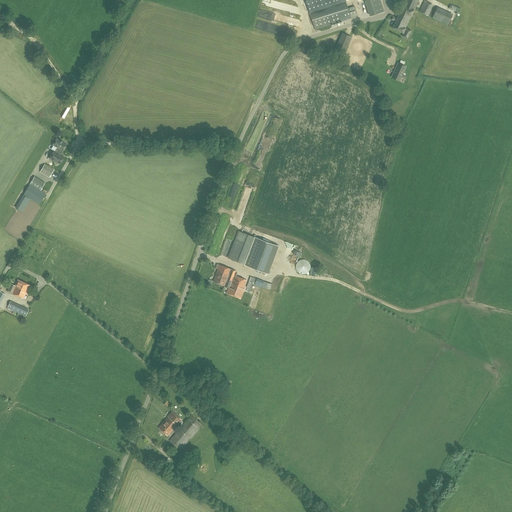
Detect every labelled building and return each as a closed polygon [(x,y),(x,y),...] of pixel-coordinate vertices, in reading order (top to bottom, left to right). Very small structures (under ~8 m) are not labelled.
[(305,0),(315,29),(357,16),(354,6),(348,8),(345,0),(305,0)] [(365,0),(364,0),(370,16),(384,12),(381,3),(380,0),(365,0)] [(405,0),(401,11),(411,16),(418,0),(405,0)] [(419,12),(428,16),(433,5),(425,1),(419,12)] [(449,9),(458,13),(460,8),(451,4),(449,9)] [(432,18),(448,25),(452,15),(446,12),(437,8),(432,18)] [(402,36),(407,39),(411,31),(406,28),(411,16),(401,11),(397,18),(393,16),(391,19),(395,21),(392,28),(403,33),(402,36)] [(287,15),(267,13),(267,19),(279,20),(279,21),(286,22),(287,15)] [(334,51),(343,55),(352,37),(342,33),(334,51)] [(392,77),(399,81),(406,67),(398,63),(392,77)] [(56,138),(53,145),(57,147),(63,151),(67,144),(56,138)] [(54,151),(49,158),(60,164),(64,157),(61,155),(63,151),(57,147),(55,151),(54,151)] [(40,171),(49,177),(54,169),(45,164),(40,171)] [(15,208),(23,212),(31,199),(39,204),(46,193),(30,184),(24,195),(15,208)] [(238,231),(228,258),(268,273),(278,246),(238,231)] [(296,265),(296,266),(296,267),(296,268),(296,269),(297,270),(297,271),(298,271),(298,272),(299,272),(299,273),(300,273),(301,273),(301,274),(302,274),(303,274),(304,274),(305,274),(306,273),(307,273),(307,272),(308,272),(309,271),(310,270),(310,269),(310,268),(310,267),(310,266),(310,265),(310,264),(310,263),(309,263),(309,262),(308,261),(307,260),(306,260),(305,260),(304,259),(303,259),(302,259),(301,260),(300,260),(299,260),(299,261),(298,261),(298,262),(297,262),(297,263),(297,264),(296,264),(296,265)] [(226,293),(241,299),(244,289),(243,288),(246,280),(234,275),(236,271),(220,264),(213,282),(229,287),(226,293)] [(247,290),(250,291),(253,283),(255,283),(256,279),(251,277),(249,281),(247,288),(248,288),(247,290)] [(7,291),(23,298),(26,293),(29,294),(31,289),(30,288),(31,286),(18,279),(15,285),(11,283),(7,291)] [(16,311),(26,316),(29,309),(11,301),(8,307),(8,308),(7,309),(16,313),(16,311)] [(170,423),(175,427),(177,425),(182,420),(172,411),(168,416),(168,417),(167,418),(171,422),(170,423)] [(169,441),(180,450),(203,425),(192,415),(169,441)] [(158,428),(167,436),(175,427),(170,423),(171,422),(167,418),(158,428)]
